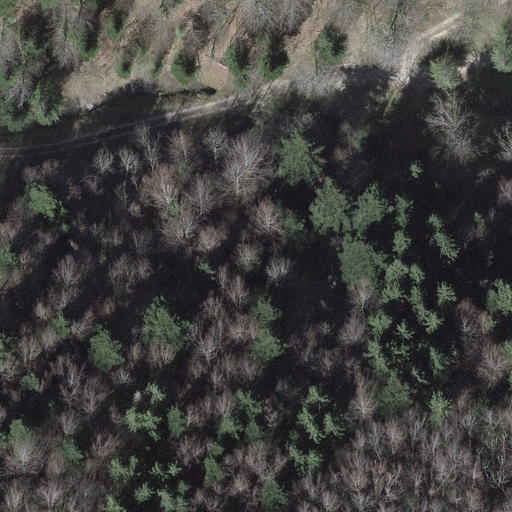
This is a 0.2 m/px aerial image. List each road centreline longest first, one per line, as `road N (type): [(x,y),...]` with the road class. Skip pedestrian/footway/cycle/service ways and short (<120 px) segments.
road 1 (track): [(0,155),(388,69),(452,21),(497,0)]
road 2 (track): [(511,48),(388,69)]
